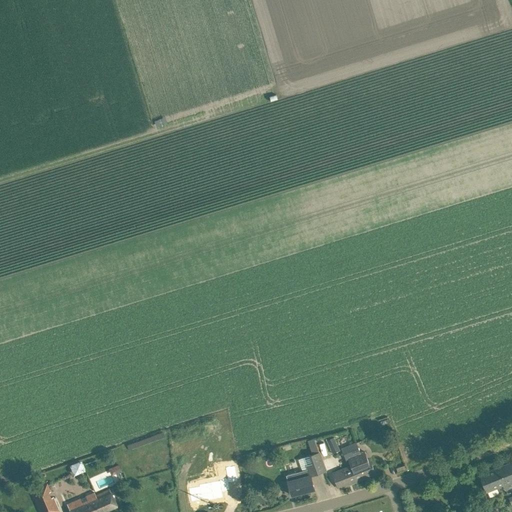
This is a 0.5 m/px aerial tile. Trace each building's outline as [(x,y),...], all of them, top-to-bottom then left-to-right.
[(327,440),(330,447),(337,444),(334,437),(327,440)] [(349,459),(351,465),(358,480),(376,473),(370,458),(368,459),(365,451),(360,452),(356,442),(347,446),(349,452),(353,450),(356,456),(349,459)] [(342,448),(347,460),(349,459),(356,456),(353,450),(349,452),(347,446),(342,448)] [(304,457),(303,457),(306,465),(307,469),(308,469),(310,468),(312,475),(326,470),(319,451),(317,452),(313,454),(310,455),(306,456),(304,457)] [(81,460),(69,464),(73,474),(85,471),(81,460)] [(511,461),(481,474),(488,492),(493,489),(505,485),(506,489),(511,486),(511,461)] [(119,464),(113,466),(116,473),(122,471),(119,464)] [(229,490),(230,490),(229,482),(238,481),(235,465),(217,468),(219,480),(199,484),(199,485),(188,487),(191,502),(208,499),(208,500),(224,498),(222,492),(229,490)] [(358,480),(351,465),(334,472),(340,488),(358,480)] [(303,470),(286,475),(292,495),(315,488),(312,475),(310,468),(308,469),(307,469),(303,470)] [(55,511),(58,511),(46,483),(31,490),(40,511),(55,511)] [(102,511),(117,506),(109,489),(95,495),(94,490),(66,502),(70,511),(102,511)]
